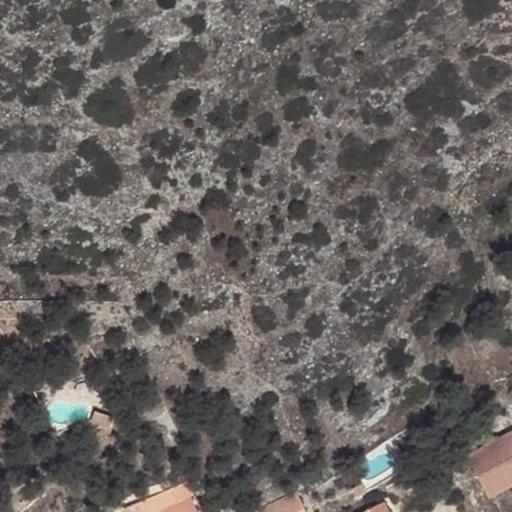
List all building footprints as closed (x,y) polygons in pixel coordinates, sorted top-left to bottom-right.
[(103,413),(99,423),(114,428),(117,418),(103,413)] [(511,431),(463,458),(486,499),(511,484),(511,431)] [(196,511),(189,494),(192,492),(185,479),(123,509),(124,511),(150,511),(158,509),(159,511),(196,511)] [(366,484),(357,489),(361,496),(370,491),(366,484)] [(306,511),(298,493),(257,511),(306,511)]
